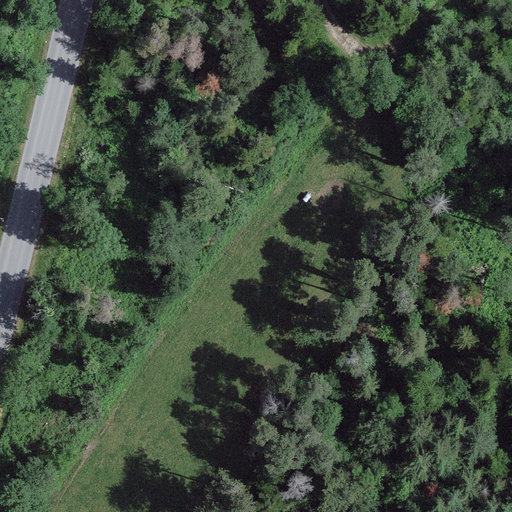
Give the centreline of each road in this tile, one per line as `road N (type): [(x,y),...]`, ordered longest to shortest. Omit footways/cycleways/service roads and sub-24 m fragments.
road 1 (tertiary): [(0,300),(76,0)]
road 2 (track): [(331,0),(357,64),(396,82),(462,0)]
